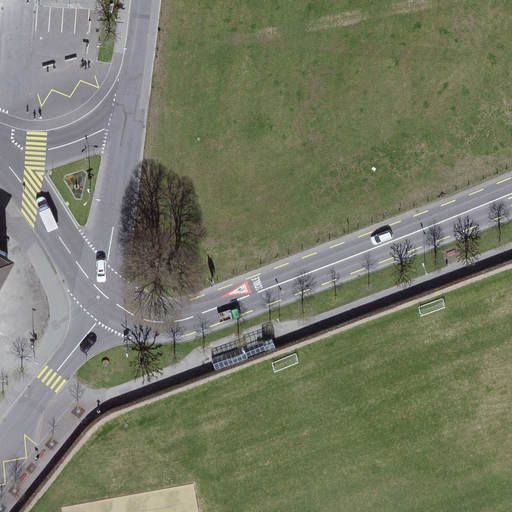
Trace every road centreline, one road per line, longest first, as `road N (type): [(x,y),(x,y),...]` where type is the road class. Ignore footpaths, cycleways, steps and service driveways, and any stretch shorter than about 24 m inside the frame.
road 1 (tertiary): [(104,297),(148,322),(173,322),(511,195)]
road 2 (residential): [(0,450),(80,344),(104,297)]
road 3 (tertiary): [(104,297),(128,121)]
road 4 (tertiary): [(0,155),(104,297)]
road 5 (residential): [(0,151),(56,147),(128,121)]
road 6 (tertiary): [(128,121),(145,0)]
